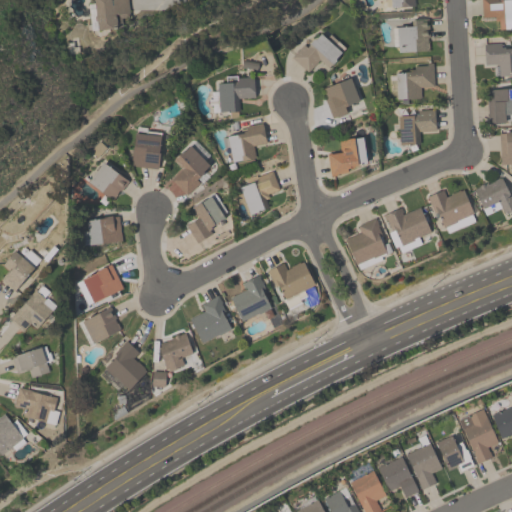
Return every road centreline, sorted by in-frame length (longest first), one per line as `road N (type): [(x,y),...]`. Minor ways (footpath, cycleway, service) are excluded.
road 1 (primary): [(511,267),(210,410),(48,511)]
road 2 (residential): [(454,0),(462,151),(313,217)]
road 3 (residential): [(150,210),(156,296),(313,217)]
road 4 (track): [(95,119),(162,58),(223,15),(261,0)]
road 5 (primary): [(89,511),(235,422)]
road 6 (primary): [(235,422),(382,349)]
road 7 (primary): [(382,349),(511,292)]
road 8 (residential): [(316,232),(312,244),(365,357)]
road 9 (residential): [(382,349),(329,239),(316,232)]
road 10 (residential): [(290,99),(313,217)]
